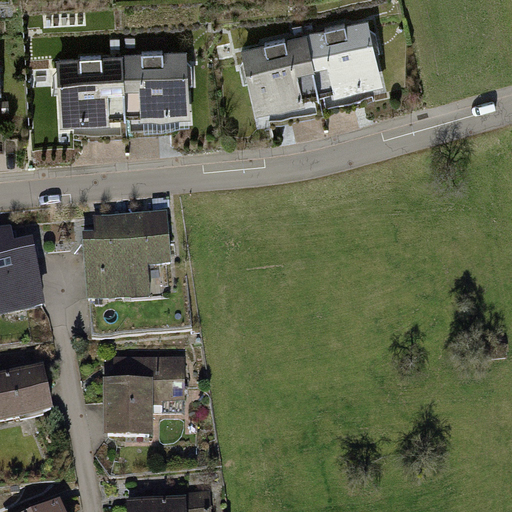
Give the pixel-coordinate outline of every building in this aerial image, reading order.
[(369,15),(239,45),(256,114),(305,103),(304,99),(335,92),(336,95),(385,84),(369,15)] [(186,47),(55,56),(59,126),(110,123),(110,119),(141,117),(142,121),(191,118),(186,47)] [(96,233),(84,234),(89,302),(151,297),(149,267),(173,265),(168,212),(95,218),(96,233)] [(12,227),(0,228),(0,316),(48,307),(34,239),(15,243),(12,227)] [(186,358),(115,359),(115,380),(104,380),(104,438),(156,438),(156,414),(187,414),(186,358)] [(45,364),(0,373),(0,424),(56,412),(45,364)] [(186,498),(128,502),(128,511),(212,511),(211,493),(186,494),(186,498)] [(67,511),(62,500),(33,511),(67,511)]
